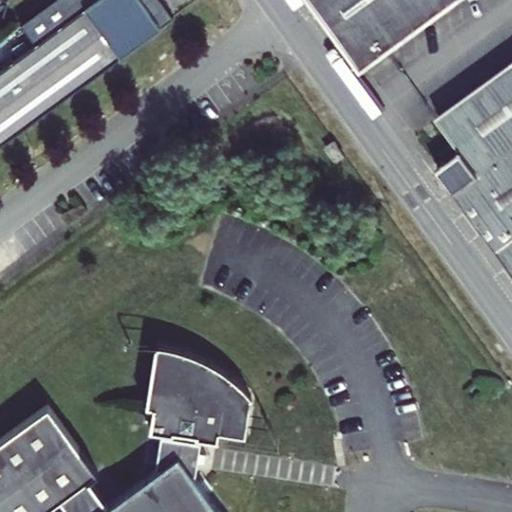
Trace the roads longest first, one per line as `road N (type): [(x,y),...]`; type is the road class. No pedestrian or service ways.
road 1 (tertiary): [(282,11),(511,326)]
road 2 (residential): [(282,11),(0,220)]
